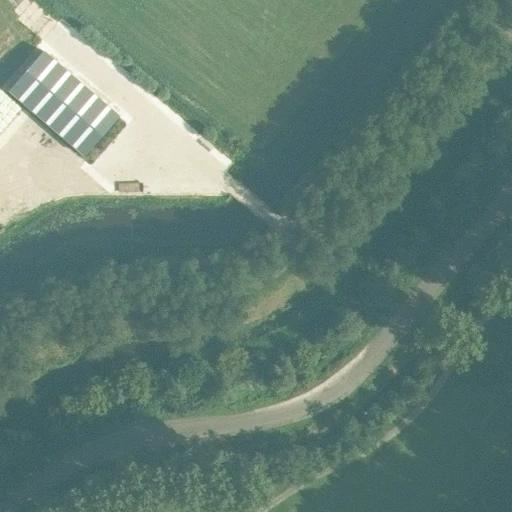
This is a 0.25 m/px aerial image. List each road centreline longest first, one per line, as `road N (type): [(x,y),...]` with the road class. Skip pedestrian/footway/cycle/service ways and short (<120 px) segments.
road 1 (unclassified): [(511,193),(361,373),(338,389),(267,419),(110,445),(0,510)]
road 2 (unknown): [(472,0),(292,215),(248,252),(85,279),(0,322)]
